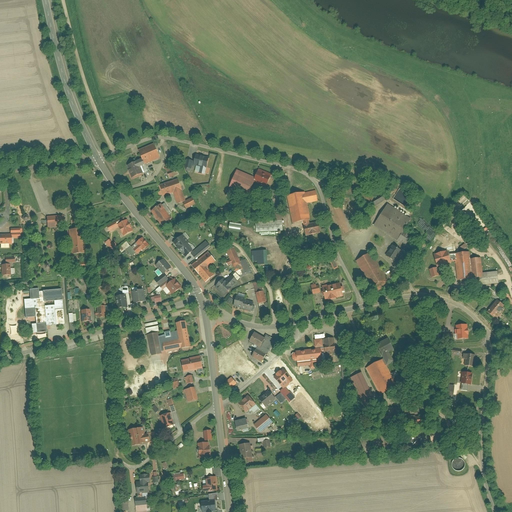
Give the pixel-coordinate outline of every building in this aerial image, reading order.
[(154,145),(138,151),(141,159),(125,165),(131,180),(144,175),(140,166),(160,159),(154,145)] [(208,159),(195,156),(194,160),(186,158),(183,168),(192,171),(193,164),(206,167),(208,159)] [(254,179),(226,168),(220,184),(248,195),(252,183),(265,188),(270,176),(257,171),(254,179)] [(175,171),(166,175),(168,181),(178,176),(175,171)] [(184,202),(178,180),(159,185),(162,197),(173,194),(176,204),(183,202),(184,202)] [(363,182),(353,188),(361,201),(371,195),(363,182)] [(303,224),(309,223),(306,205),(316,203),(314,192),(305,194),(286,198),(293,226),(303,224)] [(184,202),(183,202),(187,209),(196,204),(193,197),(184,202)] [(397,241),(386,257),(394,262),(402,250),(408,253),(418,238),(405,230),(412,220),(387,204),(373,226),(397,241)] [(160,206),(151,213),(162,227),(171,220),(160,206)] [(230,208),(215,209),(216,216),(231,216),(230,208)] [(64,228),(63,216),(46,217),(47,229),(64,228)] [(105,227),(108,232),(117,227),(122,236),(132,231),(126,220),(118,225),(116,221),(105,227)] [(255,222),(256,234),(282,233),(281,221),(255,222)] [(303,224),(305,240),(322,237),(320,221),(309,223),(303,224)] [(68,229),(70,255),(86,253),(83,228),(68,229)] [(19,230),(10,230),(10,235),(0,235),(0,245),(11,245),(11,240),(20,239),(19,230)] [(182,235),(171,244),(185,259),(191,254),(193,253),(186,245),(188,242),(182,235)] [(142,237),(125,250),(131,257),(135,253),(137,255),(149,245),(142,237)] [(115,242),(113,243),(110,239),(105,243),(112,251),(118,246),(115,242)] [(121,252),(130,246),(127,242),(118,248),(121,252)] [(191,254),(195,259),(204,252),(200,247),(191,254)] [(448,258),(452,258),(451,252),(446,252),(445,248),(429,252),(432,266),(435,265),(449,262),(448,258)] [(474,284),(495,282),(494,268),(479,269),(478,255),(467,256),(466,249),(451,252),(452,258),(454,277),(473,275),(474,284)] [(235,250),(226,253),(229,260),(224,262),(226,267),(232,264),(236,274),(244,271),(235,250)] [(353,258),(370,288),(385,280),(367,250),(353,258)] [(251,261),(257,261),(258,266),(266,265),(265,252),(251,252),(251,261)] [(208,254),(191,268),(196,275),(197,274),(206,285),(215,277),(209,268),(215,263),(208,254)] [(14,258),(3,258),(4,265),(0,264),(0,266),(1,276),(11,275),(10,264),(14,264),(14,258)] [(157,268),(154,271),(157,276),(153,280),(158,286),(160,288),(170,281),(164,273),(170,268),(162,258),(155,265),(157,268)] [(85,262),(73,264),(74,271),(86,269),(85,262)] [(426,267),(428,276),(437,274),(435,265),(432,266),(426,267)] [(222,280),(214,289),(222,296),(238,279),(232,274),(225,282),(222,280)] [(169,281),(170,281),(160,288),(161,290),(165,287),(171,295),(180,288),(174,278),(169,281)] [(111,293),(114,308),(124,306),(122,290),(125,290),(124,284),(118,285),(119,292),(111,293)] [(339,284),(320,288),(324,303),(343,299),(339,284)] [(61,321),(59,298),(58,285),(38,286),(39,288),(35,289),(35,286),(26,286),(27,294),(33,294),(34,305),(22,305),(23,312),(34,311),(34,321),(32,321),(33,328),(43,327),(42,322),(61,321)] [(142,299),(140,286),(128,288),(130,299),(127,300),(128,309),(136,308),(135,300),(142,299)] [(310,289),(312,297),(320,295),(317,286),(310,289)] [(254,290),(258,307),(266,304),(262,288),(254,290)] [(156,301),(156,303),(162,302),(161,295),(150,296),(151,302),(156,301)] [(225,302),(230,305),(233,300),(229,297),(225,302)] [(236,297),(233,307),(250,313),(253,304),(243,301),(244,300),(236,297)] [(93,312),(94,315),(102,315),(101,300),(93,301),(93,308),(91,309),(91,313),(93,312)] [(487,312),(494,318),(504,306),(497,300),(487,312)] [(78,320),(87,319),(86,305),(77,306),(78,320)] [(158,333),(147,334),(151,356),(161,354),(161,352),(190,347),(186,321),(175,323),(177,332),(170,333),(170,331),(164,332),(164,335),(158,336),(158,333)] [(145,327),(146,333),(159,331),(158,325),(157,322),(145,324),(145,327)] [(455,326),(456,340),(468,339),(467,325),(455,326)] [(453,341),(453,334),(442,334),(443,342),(453,341)] [(255,335),(249,344),(256,348),(250,358),(260,364),(264,356),(266,358),(275,343),(264,337),(262,339),(255,335)] [(296,353),(292,355),(293,359),(295,362),(296,362),(297,367),(310,365),(311,369),(314,369),(314,365),(323,364),(322,356),(325,356),(325,359),(326,359),(327,368),(334,367),(333,359),(337,358),(336,355),(339,355),(340,359),(341,359),(343,383),(346,383),(344,358),(346,358),(345,347),(335,348),(334,338),(314,340),(315,349),(296,351),(296,353)] [(382,356),(394,349),(387,338),(376,345),(382,356)] [(464,359),(464,365),(474,366),(475,356),(462,354),(462,351),(455,350),(454,355),(463,356),(463,359),(464,359)] [(238,354),(225,370),(235,378),(248,362),(238,354)] [(394,381),(379,356),(362,365),(377,391),(394,381)] [(193,371),(202,369),(200,357),(191,359),(193,371)] [(184,372),(193,371),(191,359),(181,361),(184,372)] [(274,377),(280,385),(286,380),(288,382),(291,380),(283,370),(274,377)] [(358,370),(350,374),(362,400),(371,396),(358,370)] [(463,371),(461,383),(471,384),(472,373),(463,371)] [(189,374),(181,376),(183,383),(191,380),(189,374)] [(223,384),(229,391),(237,384),(231,378),(223,384)] [(181,387),(180,387),(184,401),(195,398),(191,384),(181,387)] [(269,391),(258,400),(265,408),(276,399),(280,404),(286,399),(281,393),(275,398),(269,391)] [(168,408),(155,412),(159,426),(171,421),(167,411),(173,408),(168,394),(163,396),(168,408)] [(237,404),(246,413),(257,404),(249,394),(237,404)] [(264,414),(253,424),(261,433),(272,422),(264,414)] [(246,420),(234,424),(236,432),(248,429),(246,420)] [(140,424),(124,428),(128,444),(144,440),(140,424)] [(211,430),(203,431),(204,441),(213,440),(211,430)] [(269,436),(257,438),(257,443),(264,442),(265,448),(271,447),(269,436)] [(210,442),(197,443),(199,457),(211,456),(210,442)] [(250,443),(238,445),(240,459),(245,458),(246,463),(253,462),(250,443)] [(147,469),(136,471),(136,477),(132,478),(134,494),(131,494),(133,509),(144,508),(141,489),(147,489),(146,480),(149,479),(147,469)] [(212,474),(202,475),(203,489),(214,487),(212,474)] [(125,499),(117,500),(118,509),(126,508),(125,499)] [(215,500),(201,502),(202,511),(212,511),(216,511),(215,500)]
